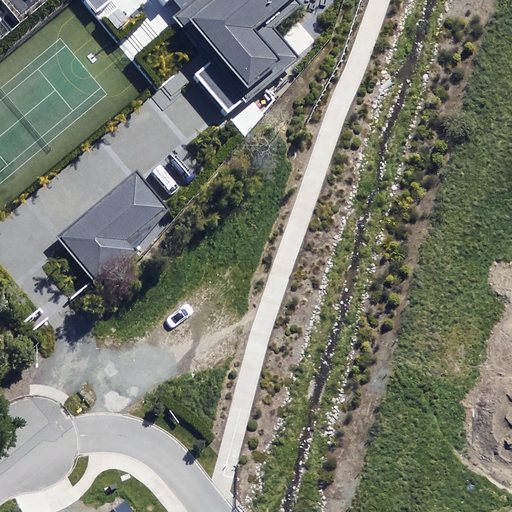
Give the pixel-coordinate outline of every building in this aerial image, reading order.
[(108,0),(72,0),(90,20),(110,2),(108,0)] [(114,36),(142,14),(131,0),(120,0),(99,17),(114,36)] [(152,0),(208,63),(188,80),(224,121),(291,62),(267,35),(295,10),(287,1),(287,0),(152,0)] [(166,218),(131,177),(53,243),(88,284),(166,218)] [(133,511),(125,502),(111,511),(133,511)]
